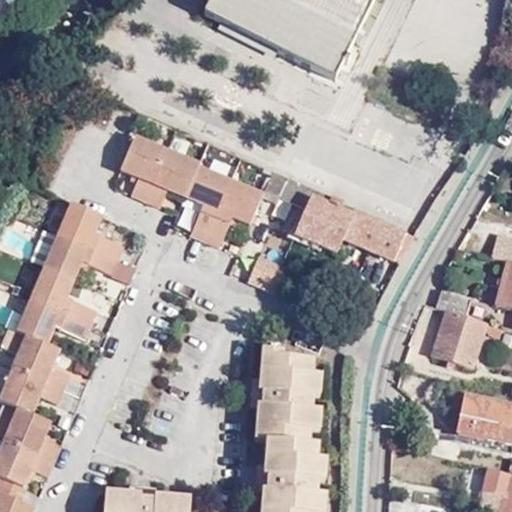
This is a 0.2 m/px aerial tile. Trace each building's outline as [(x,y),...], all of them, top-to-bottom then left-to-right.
[(209,0),(201,17),(333,83),(374,0),(209,0)] [(169,151),(135,136),(121,170),(141,178),(131,198),(146,204),(169,151)] [(199,167),(200,165),(169,151),(146,204),(161,210),(170,191),(186,198),(199,167)] [(231,182),(199,167),(186,198),(203,205),(190,237),(204,243),(231,182)] [(341,205),(272,174),(262,196),(260,202),(273,208),(277,201),(280,192),(309,205),(305,213),(293,240),(334,258),(342,243),(391,265),(405,238),(351,214),(349,220),(337,214),(341,205)] [(262,196),(231,182),(204,243),(219,250),(235,219),(249,225),(260,202),(262,196)] [(277,201),(305,213),(309,205),(280,192),(277,201)] [(101,216),(73,205),(59,238),(118,263),(125,248),(93,236),(101,216)] [(59,238),(45,232),(33,265),(45,270),(59,238)] [(118,263),(59,238),(45,270),(74,282),(82,264),(112,277),(118,263)] [(411,240),(405,238),(391,265),(396,267),(411,240)] [(511,242),(495,238),(489,259),(511,264),(511,242)] [(277,297),(281,298),(290,275),(255,260),(245,285),(277,297)] [(137,271),(118,263),(112,277),(111,279),(130,287),(137,271)] [(511,266),(504,264),(494,308),(511,312),(511,266)] [(74,282),(45,270),(31,301),(90,327),(96,313),(66,300),(74,282)] [(439,292),(434,309),(463,319),(468,302),(439,292)] [(90,327),(31,301),(17,334),(27,338),(45,346),(54,329),(83,341),(90,327)] [(485,329),(443,315),(429,359),(471,373),(485,329)] [(10,330),(2,349),(18,356),(27,338),(17,334),(10,330)] [(45,346),(27,338),(12,370),(62,391),(69,377),(53,369),(59,352),(45,346)] [(128,511),(129,497),(105,496),(103,511),(323,511),(325,500),(317,499),(318,484),(324,485),(325,464),(317,464),(317,448),(309,448),(309,432),(319,432),(321,412),(312,411),(313,399),(319,399),(320,377),(313,377),(314,362),(283,360),(282,353),(262,352),(259,382),(275,384),(274,394),(251,392),(250,408),(256,409),(253,443),(264,445),(262,469),(278,470),(277,481),(254,479),(253,496),(259,497),(258,511),(188,511),(189,503),(155,500),(154,493),(140,492),(138,511),(128,511)] [(62,391),(12,370),(0,397),(0,403),(18,410),(31,416),(39,398),(57,405),(62,391)] [(275,384),(259,382),(252,382),(251,392),(274,394),(275,384)] [(453,437),(511,449),(511,445),(511,408),(461,398),(453,437)] [(31,416),(18,410),(3,443),(53,464),(60,448),(44,441),(49,424),(31,416)] [(509,460),(511,449),(453,437),(451,446),(509,460)] [(3,443),(0,449),(0,479),(22,489),(30,471),(47,478),(53,464),(3,443)] [(278,470),(262,469),(255,469),(254,479),(277,481),(278,470)] [(511,511),(511,477),(503,475),(486,470),(479,500),(490,502),(487,511),(511,511)] [(0,511),(29,511),(30,510),(19,505),(25,491),(22,489),(0,479),(0,511)] [(130,491),(129,497),(128,511),(138,511),(140,492),(130,491)]
